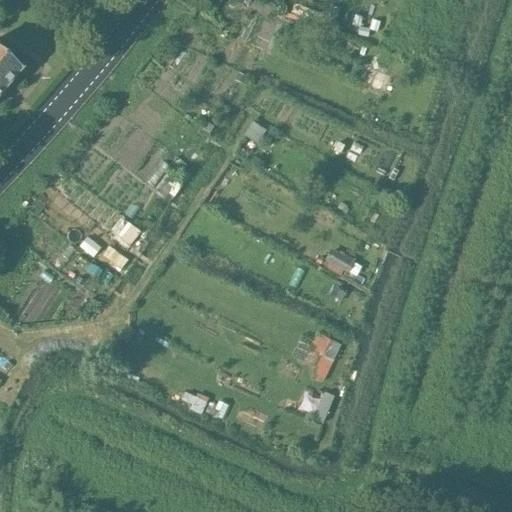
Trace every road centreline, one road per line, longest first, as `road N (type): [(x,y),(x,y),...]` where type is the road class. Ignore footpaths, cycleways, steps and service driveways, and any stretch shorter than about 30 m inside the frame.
road 1 (track): [(511,486),(371,449),(410,272),(505,0)]
road 2 (track): [(9,511),(24,432),(42,408),(76,392),(305,491),(347,484),(371,449)]
road 3 (secondary): [(0,166),(147,0)]
road 4 (track): [(0,329),(28,336),(123,321),(165,333)]
